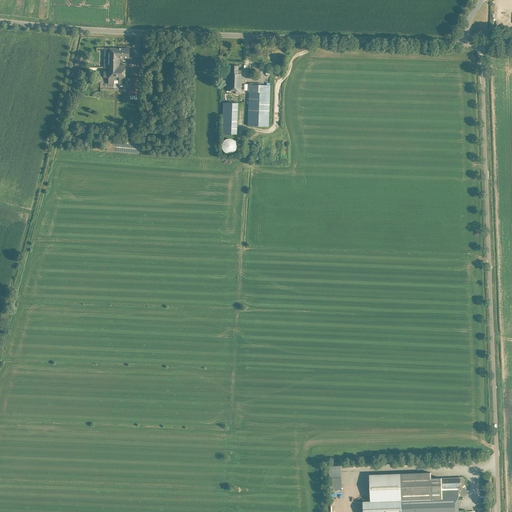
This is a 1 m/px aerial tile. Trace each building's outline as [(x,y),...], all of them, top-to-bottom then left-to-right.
[(111,69),(110,69),(110,71),(104,71),(103,78),(108,78),(108,84),(113,84),(114,80),(119,80),(118,84),(127,85),(127,81),(127,78),(125,78),(125,72),(123,72),(123,69),(125,69),(125,65),(117,65),(118,58),(129,58),(129,49),(116,48),(115,62),(112,62),(111,69)] [(104,68),(110,69),(111,69),(112,62),(115,62),(116,48),(109,48),(104,48),(104,62),(106,62),(106,64),(104,64),(104,68)] [(227,64),(227,69),(226,91),(235,92),(235,94),(240,94),(241,76),(242,71),(238,70),(238,66),(234,66),(234,64),(227,64)] [(130,81),(130,96),(130,99),(130,96),(140,96),(140,99),(141,99),(141,96),(141,77),(130,76),(130,79),(127,78),(127,81),(130,81)] [(269,86),(249,85),(248,126),(268,126),(269,86)] [(223,102),(221,134),(236,134),(238,103),(223,102)] [(226,138),(222,150),(233,154),(237,142),(226,138)] [(330,491),(342,491),(341,465),(329,465),(330,491)] [(458,511),(458,498),(458,490),(459,490),(460,489),(460,488),(462,488),(465,485),(465,480),(462,477),(431,479),(431,472),(400,474),(369,475),(370,499),(370,502),(363,502),(363,511),(458,511)]
